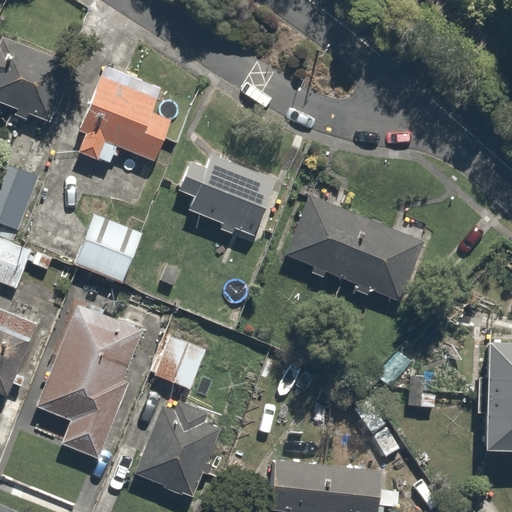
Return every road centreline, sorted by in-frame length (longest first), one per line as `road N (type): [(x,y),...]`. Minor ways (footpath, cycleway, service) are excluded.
road 1 (residential): [(440,108),(362,125),(290,101),(134,0)]
road 2 (residential): [(312,0),(440,108)]
